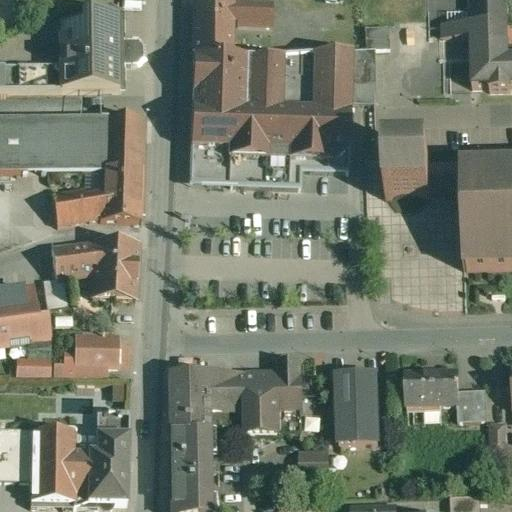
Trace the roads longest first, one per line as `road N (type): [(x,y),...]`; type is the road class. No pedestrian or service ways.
road 1 (residential): [(511,336),(150,348)]
road 2 (tertiary): [(150,348),(169,0)]
road 3 (tertiary): [(150,511),(150,348)]
